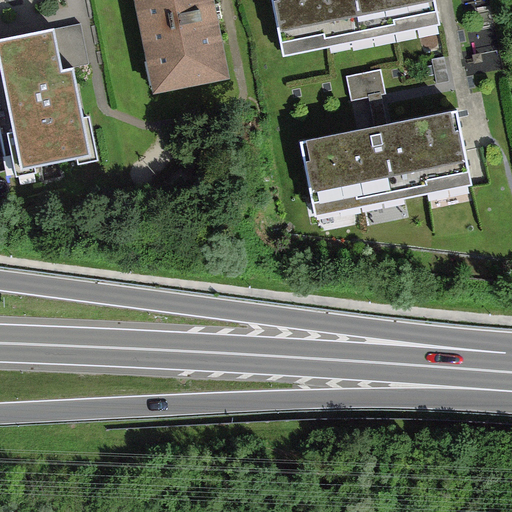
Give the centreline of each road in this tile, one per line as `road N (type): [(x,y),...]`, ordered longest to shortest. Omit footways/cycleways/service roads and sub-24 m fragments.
road 1 (trunk): [(501,368),(356,323),(0,279)]
road 2 (trunk): [(0,414),(387,393),(501,368)]
road 3 (trunk): [(501,368),(0,340)]
